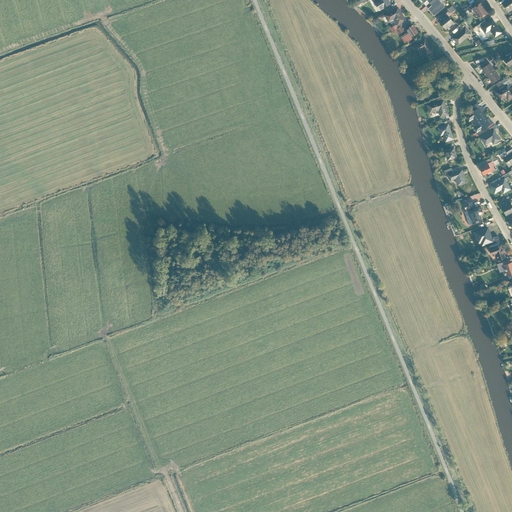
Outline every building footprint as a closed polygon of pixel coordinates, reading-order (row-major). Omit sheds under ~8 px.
[(444,8),(437,0),(433,0),(429,3),(432,6),(428,9),(434,16),(444,8)] [(511,0),(507,0),(502,3),(507,11),(511,8),(511,0)] [(481,2),(473,8),(480,19),(489,13),(481,2)] [(398,7),(385,15),(388,22),(393,19),(397,26),(406,20),(398,7)] [(448,16),(439,22),(445,30),(453,23),(448,16)] [(502,33),(492,19),(481,27),(486,34),(490,31),(495,37),(502,33)] [(418,33),(413,25),(407,29),(412,37),(418,33)] [(466,28),(453,39),(459,46),(472,34),(466,28)] [(425,39),(414,46),(419,54),(423,52),(426,56),(433,52),(425,39)] [(490,64),(482,69),(492,83),(500,78),(490,64)] [(511,92),(508,85),(496,92),(501,101),(506,97),(508,100),(511,98),(511,92)] [(444,100),(427,105),(429,113),(438,111),(440,117),(449,114),(444,100)] [(471,113),(466,116),(469,121),(473,118),(478,125),(474,128),(477,132),(481,130),(490,125),(487,119),(488,118),(483,111),(481,113),(478,108),(470,113),(471,113)] [(449,123),(438,127),(441,136),(443,135),(446,141),(454,139),(449,123)] [(494,130),(480,139),(485,145),(491,141),(493,144),(500,140),(494,130)] [(455,147),(445,149),(448,160),(458,157),(455,147)] [(511,152),(503,158),(509,167),(511,165),(511,152)] [(488,164),(492,172),(496,170),(493,162),(488,164)] [(488,164),(480,168),(483,176),(492,172),(488,164)] [(453,173),(448,175),(450,181),(455,179),(458,186),(467,183),(463,170),(453,173)] [(505,178),(490,186),(494,194),(501,190),(503,194),(511,190),(505,178)] [(468,210),(474,208),(471,198),(462,200),(465,211),(468,210)] [(511,205),(511,204),(502,208),(506,216),(511,212),(511,205)] [(474,208),(468,210),(473,224),(482,221),(479,213),(482,212),(481,206),(474,208)] [(493,226),(484,229),(488,242),(497,239),(493,226)] [(502,244),(490,248),(492,256),(497,255),(499,261),(506,258),(502,244)] [(511,261),(502,265),(506,276),(511,273),(511,261)]
